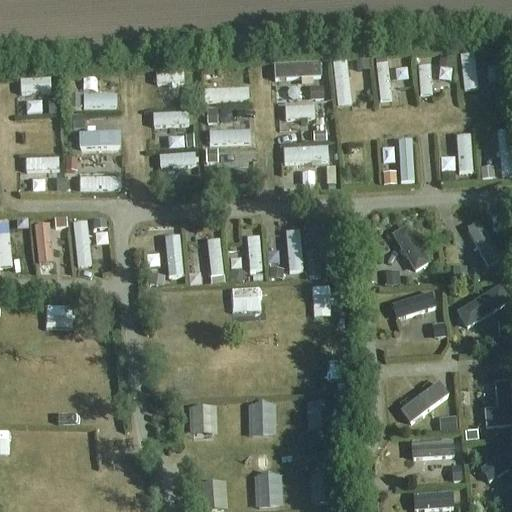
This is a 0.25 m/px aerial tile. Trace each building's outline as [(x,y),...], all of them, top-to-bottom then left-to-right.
[(497,55),(484,56),(486,68),(498,67),(497,55)] [(440,59),(439,71),(451,72),(453,60),(440,59)] [(370,61),(356,62),(357,73),(371,71),(370,61)] [(319,65),(273,68),(274,84),(320,81),(319,65)] [(213,70),(200,71),(200,80),(214,80),(213,70)] [(473,71),(456,72),(458,108),(476,107),(473,71)] [(348,80),(332,81),(334,125),(349,124),(348,80)] [(377,120),(389,119),(388,80),(375,81),(377,120)] [(414,113),(430,113),(430,82),(414,82),(414,113)] [(323,89),(309,90),(310,103),(323,103),(323,89)] [(80,98),(68,98),(69,112),(81,111),(80,98)] [(48,104),(49,117),(57,117),(57,104),(48,104)] [(207,128),(217,127),(216,113),(206,114),(207,128)] [(25,132),(40,131),(39,117),(24,118),(25,132)] [(72,119),(73,133),(85,133),(84,119),(72,119)] [(313,137),(313,123),(283,124),(283,138),(313,137)] [(326,134),(313,135),(314,145),(327,144),(326,134)] [(249,135),(208,136),(209,148),(249,147),(249,135)] [(79,137),(79,152),(120,151),(120,136),(79,137)] [(193,138),(185,139),(186,151),(194,151),(193,138)] [(499,193),(511,192),(511,165),(511,147),(496,148),(499,193)] [(217,153),(205,154),(206,166),(218,166),(217,153)] [(65,164),(66,175),(74,175),(74,164),(65,164)] [(480,171),(482,183),(493,182),(492,170),(480,171)] [(327,171),(327,188),(336,188),(336,171),(327,171)] [(251,173),(213,176),(214,191),(252,189),(251,173)] [(441,176),(442,187),(455,186),(454,175),(441,176)] [(199,179),(190,180),(191,194),(200,193),(199,179)] [(55,182),(56,196),(65,195),(65,182),(55,182)] [(314,201),(312,187),(299,188),(300,202),(314,201)] [(78,209),(120,209),(120,194),(78,194),(78,209)] [(66,222),(54,223),(54,227),(54,230),(54,232),(66,232),(66,229),(66,225),(66,222)] [(106,224),(92,225),(93,234),(106,232),(106,224)] [(467,232),(487,270),(501,262),(480,225),(467,232)] [(34,230),(38,268),(52,267),(48,229),(34,230)] [(407,229),(391,239),(415,276),(430,267),(407,229)] [(72,286),(90,285),(87,240),(69,241),(72,286)] [(0,281),(10,281),(8,244),(0,244),(0,281)] [(166,296),(182,295),(179,254),(164,255),(166,296)] [(208,284),(209,301),(221,301),(219,260),(198,261),(199,285),(208,284)] [(319,269),(307,270),(309,283),(320,282),(319,269)] [(269,271),(268,281),(282,283),(283,273),(269,271)] [(453,271),(453,285),(467,284),(466,271),(453,271)] [(231,274),(229,283),(242,286),(244,276),(231,274)] [(384,276),(386,290),(399,288),(398,274),(384,276)] [(150,278),(149,287),(163,289),(164,280),(150,278)] [(456,316),(467,333),(511,306),(500,289),(456,316)] [(431,297),(391,309),(396,324),(435,312),(431,297)] [(497,326),(499,340),(511,338),(511,326),(511,324),(497,326)] [(444,327),(430,329),(432,344),(446,342),(444,327)] [(484,413),(486,432),(511,429),(511,407),(510,385),(494,386),(497,412),(484,413)] [(438,386),(399,415),(408,427),(448,398),(438,386)] [(455,420),(439,422),(440,435),(456,433),(455,420)] [(477,435),(465,435),(465,444),(477,443),(477,435)] [(452,446),(411,448),(412,463),(453,461),(452,446)] [(511,452),(480,472),(488,486),(511,470),(511,452)] [(450,471),(451,485),(462,485),(461,470),(450,471)] [(452,511),(452,496),(413,499),(413,511),(452,511)]
